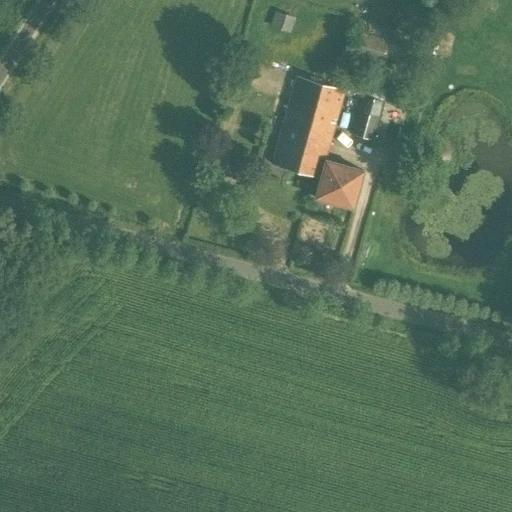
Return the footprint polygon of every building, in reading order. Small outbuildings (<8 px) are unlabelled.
[(389,76),(406,14),(357,0),(340,62),(389,76)] [(274,11),(271,26),(292,30),(295,15),(274,11)] [(394,105),(399,88),(348,74),(343,90),(361,95),(350,133),(372,139),(382,101),(394,105)] [(319,158),(324,160),(344,90),(295,77),(270,163),(314,176),(319,158)] [(362,170),(324,160),(319,158),(314,176),(319,177),(313,198),(351,208),(362,170)]
